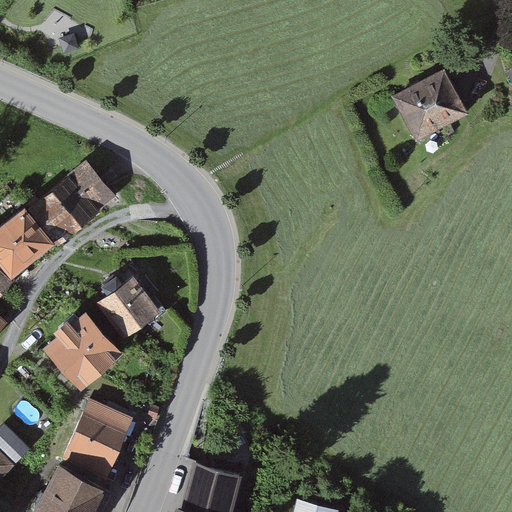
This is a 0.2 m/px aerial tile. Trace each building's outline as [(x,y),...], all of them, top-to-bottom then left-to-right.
[(73,30),(57,34),(62,51),(78,47),(73,30)] [(456,70),(402,99),(428,146),(481,117),(456,70)] [(112,191),(79,151),(35,187),(68,227),(112,191)] [(24,199),(0,218),(0,248),(16,269),(55,238),(24,199)] [(0,284),(12,272),(0,260),(0,284)] [(174,315),(145,277),(106,305),(133,342),(174,315)] [(137,353),(97,312),(86,321),(78,316),(63,330),(67,337),(53,349),(91,390),(137,353)] [(127,415),(93,400),(70,452),(104,467),(127,415)] [(0,448),(13,462),(30,445),(5,421),(0,425),(0,448)] [(0,448),(0,475),(13,462),(0,448)] [(225,511),(236,474),(192,462),(178,511),(225,511)] [(95,511),(109,486),(65,464),(39,511),(95,511)] [(334,511),(337,504),(298,494),(293,511),(334,511)]
